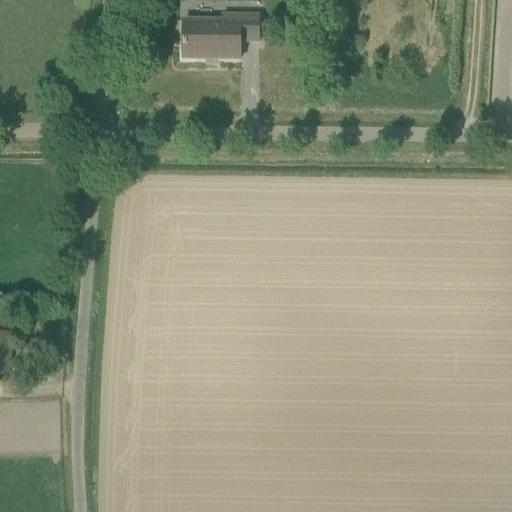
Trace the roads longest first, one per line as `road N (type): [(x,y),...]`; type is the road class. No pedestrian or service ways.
road 1 (unclassified): [(101,134),(511,137)]
road 2 (unclassified): [(86,511),(79,397),(101,134)]
road 3 (unclassified): [(101,134),(110,0)]
